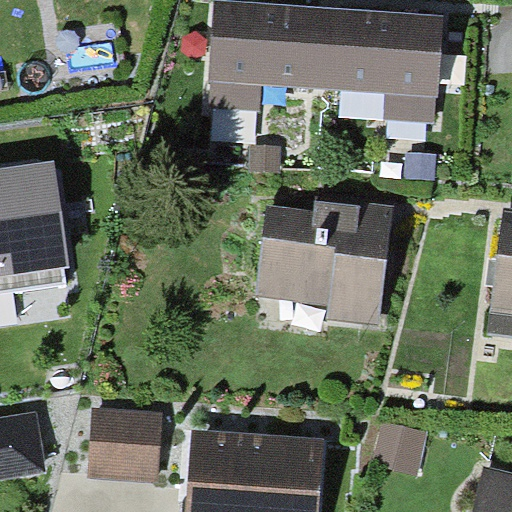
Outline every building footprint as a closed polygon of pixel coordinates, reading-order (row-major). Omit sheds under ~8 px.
[(439,25),(220,11),(216,84),(434,98),(439,25)] [(58,172),(0,180),(0,278),(73,268),(58,172)] [(393,345),(410,258),(283,233),(266,320),(393,345)] [(90,410),(86,477),(161,481),(165,415),(90,410)] [(34,411),(0,417),(0,475),(45,466),(34,411)] [(326,511),(330,445),(186,437),(182,511),(326,511)] [(511,511),(511,476),(482,469),(471,511),(511,511)]
